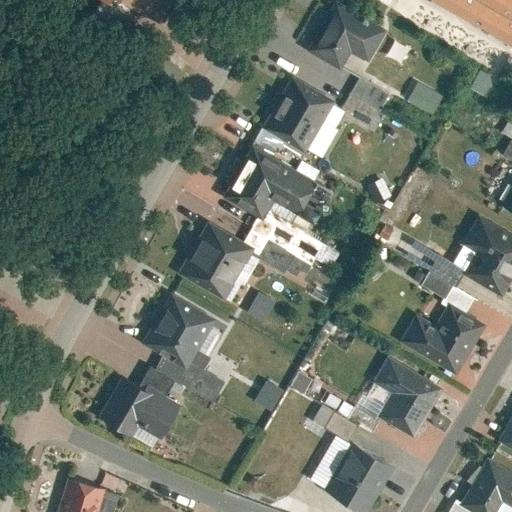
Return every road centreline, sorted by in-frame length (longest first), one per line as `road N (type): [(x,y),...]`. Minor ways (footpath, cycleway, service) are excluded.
road 1 (residential): [(248,0),(64,294),(8,403)]
road 2 (residential): [(8,403),(245,511)]
road 3 (residential): [(383,511),(511,300)]
